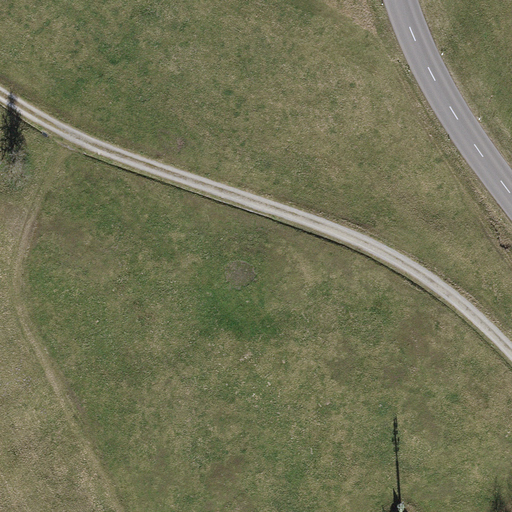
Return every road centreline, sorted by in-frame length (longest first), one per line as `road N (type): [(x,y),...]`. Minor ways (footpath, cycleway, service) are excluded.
road 1 (track): [(0,91),(116,153),(336,230),(403,262),(511,351)]
road 2 (track): [(74,135),(31,213),(22,259),(30,324),(124,511)]
road 3 (secondary): [(402,0),(430,70),(511,193)]
